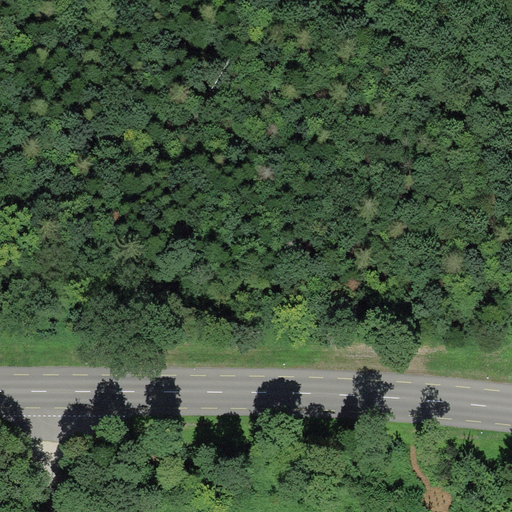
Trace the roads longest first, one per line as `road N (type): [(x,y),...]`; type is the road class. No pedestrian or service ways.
road 1 (tertiary): [(0,392),(336,393),(511,407)]
road 2 (track): [(511,137),(459,83),(390,37),(290,0)]
road 3 (track): [(55,511),(27,392)]
